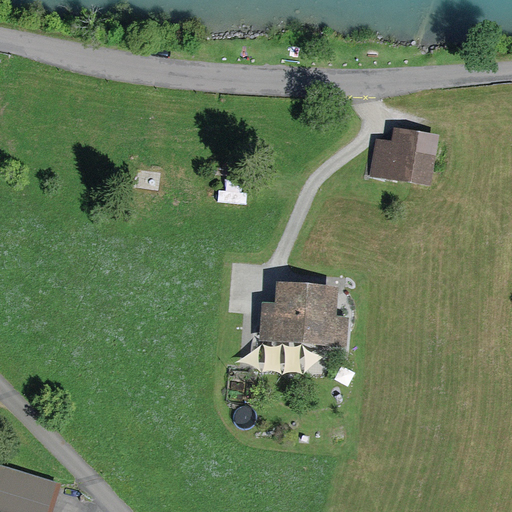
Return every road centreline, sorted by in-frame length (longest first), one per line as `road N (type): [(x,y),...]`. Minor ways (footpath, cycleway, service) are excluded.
road 1 (unclassified): [(511,72),(366,83),(157,74),(0,40)]
road 2 (track): [(0,389),(117,511)]
